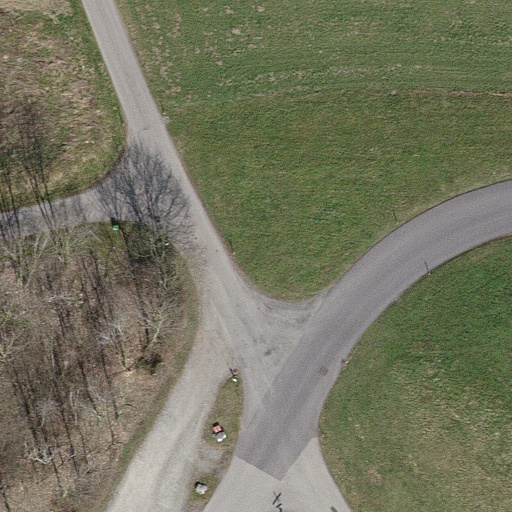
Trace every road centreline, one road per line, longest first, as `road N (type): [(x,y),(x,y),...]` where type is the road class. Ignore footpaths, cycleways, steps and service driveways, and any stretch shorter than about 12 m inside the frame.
road 1 (unclassified): [(297,401),(167,188),(98,0)]
road 2 (unclassified): [(511,213),(455,228),(381,281),(297,401)]
road 3 (track): [(0,227),(167,188)]
road 4 (unclassified): [(297,401),(213,511)]
